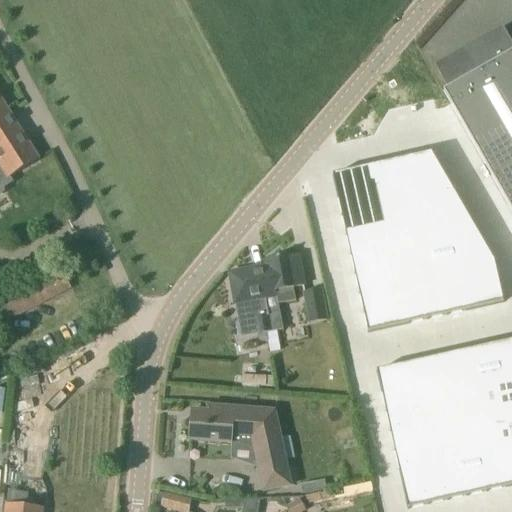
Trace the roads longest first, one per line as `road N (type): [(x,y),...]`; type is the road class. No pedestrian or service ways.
road 1 (unclassified): [(160,332),(179,298),(430,0)]
road 2 (unclassified): [(160,332),(135,311),(0,38)]
road 3 (unclassified): [(136,511),(146,378),(160,332)]
